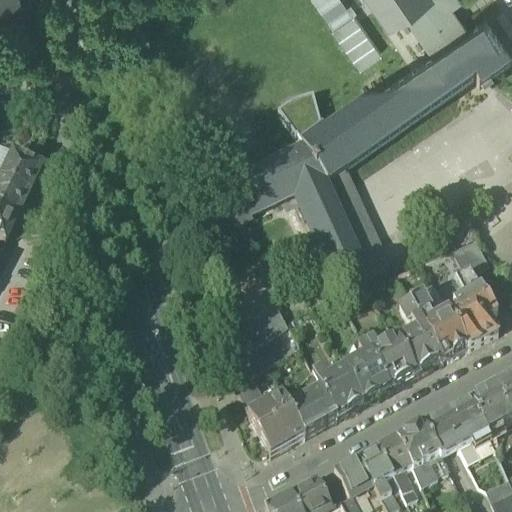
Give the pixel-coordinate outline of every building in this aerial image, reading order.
[(353,17),(341,0),(308,0),(331,32),(353,17)] [(405,17),(435,60),(462,41),(444,14),(451,9),(459,4),(456,0),(371,0),(381,14),(390,27),(405,17)] [(469,36),(451,9),(444,14),(462,41),(469,36)] [(381,57),(353,18),(332,33),(359,72),(381,57)] [(469,36),(462,41),(435,60),(326,135),(323,132),(321,128),(313,97),(302,100),(293,104),(286,108),(277,114),(295,140),(296,139),(302,147),(304,150),(212,192),(196,199),(214,239),(251,222),(250,220),(295,199),(328,271),(350,261),(358,258),(324,185),(327,184),(345,172),(347,171),(474,83),(479,90),(485,86),(511,67),(511,63),(485,25),(469,36)] [(0,180),(1,181),(14,156),(0,149),(0,180)] [(14,156),(1,181),(29,195),(42,170),(14,156)] [(358,258),(350,261),(356,274),(386,260),(345,172),(327,184),(324,185),(358,258)] [(1,181),(0,183),(0,210),(17,219),(29,195),(1,181)] [(0,242),(5,245),(17,219),(0,210),(0,242)] [(452,256),(465,278),(468,277),(469,278),(487,268),(475,246),(452,256)] [(455,284),(465,302),(480,294),(469,278),(468,277),(465,278),(455,284)] [(434,293),(422,299),(433,320),(432,322),(430,323),(432,327),(448,319),(434,293)] [(496,318),(480,294),(465,302),(455,308),(454,311),(456,314),(448,319),(467,354),(497,338),(489,322),(496,318)] [(442,368),(467,354),(448,319),(432,327),(430,323),(432,322),(433,320),(422,299),(409,306),(418,323),(442,368)] [(406,329),(410,327),(418,323),(409,306),(397,313),(406,329)] [(212,349),(222,369),(288,334),(277,313),(212,349)] [(416,382),(442,368),(418,323),(410,327),(414,336),(397,346),(416,382)] [(390,396),(416,382),(397,346),(378,356),(373,347),(366,351),(390,396)] [(363,410),(390,396),(366,351),(365,351),(359,355),(364,364),(344,375),(363,410)] [(337,425),(363,410),(344,375),(325,385),(320,376),(313,380),(319,392),(337,425)] [(511,420),(511,381),(495,390),(511,420)] [(487,438),(511,424),(511,420),(495,390),(472,403),(487,438)] [(239,401),(248,418),(265,409),(256,392),(239,401)] [(305,442),(337,425),(319,392),(287,409),(305,442)] [(270,461),(305,442),(287,409),(282,400),(265,409),(248,418),(247,418),(270,461)] [(490,445),(487,438),(472,403),(439,420),(458,456),(459,455),(471,449),(474,454),(490,445)] [(442,464),(458,456),(439,420),(424,428),(441,461),(442,464)] [(428,468),(441,461),(424,428),(396,443),(412,473),(421,493),(437,485),(428,468)] [(402,478),(412,473),(396,443),(377,454),(392,484),(402,478)] [(495,456),(490,445),(474,454),(479,464),(495,456)] [(479,464),(474,454),(471,449),(459,455),(467,470),(479,464)] [(383,489),(392,484),(377,454),(358,464),(374,494),(383,489)] [(450,478),(442,464),(441,461),(428,468),(437,485),(450,478)] [(352,505),(365,498),(374,494),(358,464),(333,477),(349,506),(340,511),(352,505)] [(325,482),(340,511),(349,506),(333,477),(325,482)] [(416,504),(402,478),(392,484),(400,498),(406,509),(416,504)] [(315,487),(328,511),(338,511),(340,511),(325,482),(315,487)] [(383,489),(391,503),(400,498),(392,484),(383,489)] [(486,495),(492,511),(511,511),(511,495),(508,486),(486,495)] [(328,511),(315,487),(291,500),(296,511),(328,511)] [(395,511),(391,503),(383,489),(374,494),(384,510),(384,511),(395,511)] [(380,511),(384,510),(374,494),(365,498),(368,504),(367,505),(370,511),(380,511)] [(355,511),(370,511),(367,505),(368,504),(365,498),(352,505),(355,511)] [(296,511),(291,500),(269,511),(296,511)]
